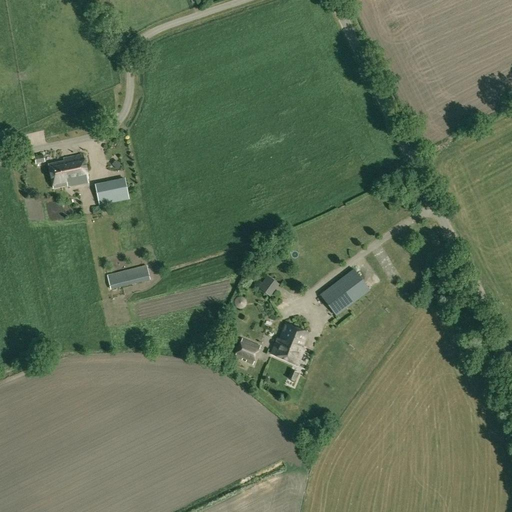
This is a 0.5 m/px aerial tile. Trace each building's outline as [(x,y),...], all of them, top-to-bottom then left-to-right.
[(34,157),(35,164),(44,162),(43,155),(34,157)] [(48,165),(53,189),(66,186),(67,187),(87,183),(87,179),(88,179),(83,155),(63,159),(63,161),(48,165)] [(95,185),(99,205),(128,199),(125,179),(95,185)] [(107,276),(111,289),(150,280),(146,266),(107,276)] [(320,295),(336,316),(369,290),(353,270),(320,295)] [(260,289),(270,296),(278,284),(269,277),(260,289)] [(241,297),(240,297),(239,297),(239,298),(238,298),(237,299),(236,300),(235,300),(235,301),(235,303),(235,304),(236,305),(236,306),(237,307),(238,308),(239,308),(240,308),(241,308),(242,308),(243,307),(244,307),(245,306),(245,305),(246,304),(246,302),(246,301),(245,300),(245,299),(243,298),(242,298),(241,297)] [(271,355),(297,366),(304,348),(302,347),(307,333),(286,324),(280,340),(277,339),(271,355)] [(245,362),(253,365),(260,347),(242,339),(234,358),(242,361),(242,359),(246,360),(245,362)] [(287,379),(294,381),(298,372),(291,369),(287,379)]
